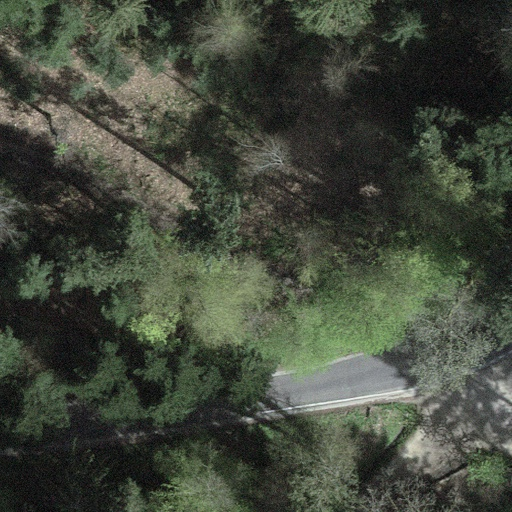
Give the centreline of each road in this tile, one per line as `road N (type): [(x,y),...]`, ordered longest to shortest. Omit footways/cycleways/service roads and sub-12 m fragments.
road 1 (unclassified): [(511,311),(462,349),(268,396),(0,430)]
road 2 (track): [(359,511),(422,436),(462,349)]
